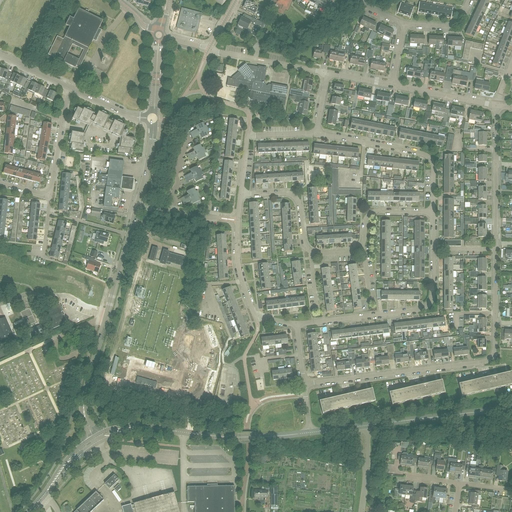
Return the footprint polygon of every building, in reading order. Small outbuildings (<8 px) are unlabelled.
[(247,0),(245,5),(257,10),(258,8),(254,6),(256,4),(247,0)] [(288,10),(292,0),(275,0),(272,8),(283,14),(285,9),(288,10)] [(330,2),(325,0),(323,0),(321,6),(327,9),(325,12),(329,13),(331,8),(328,7),(330,2)] [(483,0),(481,0),(479,5),(487,9),(490,3),(483,0)] [(424,13),(426,3),(419,2),(418,12),(424,13)] [(404,14),(407,5),(401,3),(397,12),(404,14)] [(431,14),(433,4),(426,3),(424,13),(431,14)] [(438,15),(439,5),(433,4),(431,14),(438,15)] [(257,10),(245,5),(244,8),(247,10),(247,11),(255,15),(257,10)] [(414,7),(407,5),(404,14),(410,16),(414,7)] [(444,16),(446,7),(439,5),(438,15),(444,16)] [(484,14),(487,9),(479,5),(476,11),(484,14)] [(453,8),(446,7),(444,16),(451,18),(453,8)] [(58,36),(48,54),(59,60),(61,58),(65,60),(64,62),(76,68),(77,65),(80,67),(83,62),(79,60),(67,54),(72,44),(84,50),(82,53),(86,55),(93,40),(96,42),(101,32),(102,31),(99,29),(103,21),(88,13),(89,11),(86,10),(85,12),(79,9),(74,19),(70,17),(66,25),(70,27),(64,39),(58,36)] [(486,18),(484,16),(484,14),(476,11),(473,16),(484,21),(486,18)] [(195,30),(198,15),(184,12),(180,27),(195,30)] [(266,24),(264,23),(260,21),(244,14),(242,18),(238,25),(237,28),(237,29),(238,30),(241,31),(242,31),(243,30),(244,28),(247,29),(247,30),(248,30),(245,32),(247,38),(252,36),(253,35),(255,37),(259,38),(263,29),(264,29),(265,25),(266,24)] [(484,21),(473,16),(471,22),(479,26),(480,24),(483,25),(484,21)] [(365,31),(370,20),(364,17),(360,24),(364,26),(361,32),(364,33),(365,31)] [(376,23),(370,20),(365,31),(368,32),(369,29),(373,31),(376,23)] [(476,32),(479,26),(471,22),(468,28),(476,32)] [(384,36),(387,28),(381,25),(378,33),(381,34),(380,35),(381,37),(383,37),(384,36)] [(394,31),(387,28),(384,36),(390,39),(394,31)] [(473,37),(476,32),(468,28),(465,34),(473,37)] [(510,43),(511,37),(504,34),(501,40),(510,43)] [(507,49),(510,43),(501,40),(499,46),(507,49)] [(345,55),(346,54),(348,54),(351,41),(350,46),(346,46),(346,51),(342,50),(342,48),(339,48),(336,61),(343,62),(345,55)] [(471,48),(473,43),(466,41),(465,42),(464,42),(464,43),(464,44),(465,44),(464,50),(470,51),(470,48),(471,48)] [(321,59),(323,46),(320,45),(319,50),(315,50),(314,57),(321,59)] [(505,55),(507,49),(499,46),(497,52),(505,55)] [(336,61),(339,48),(336,47),(335,52),(331,52),(330,60),(336,61)] [(350,64),(357,65),(359,52),(357,51),(356,56),(352,56),(350,64)] [(362,58),(363,52),(359,52),(357,65),(364,66),(366,58),(362,58)] [(503,61),(505,55),(497,52),(494,58),(503,61)] [(377,70),(380,57),(379,57),(380,55),(377,55),(377,56),(376,61),(372,61),(370,69),(371,69),(371,70),(374,70),(374,69),(377,70)] [(383,58),(380,57),(377,70),(384,71),(386,63),(382,63),(383,58)] [(500,67),(503,61),(494,58),(492,64),(500,67)] [(413,77),(416,64),(413,63),(412,68),(408,67),(408,68),(406,68),(405,68),(404,71),(405,72),(407,73),(406,75),(413,77)] [(228,78),(227,85),(251,90),(250,92),(246,95),(250,100),(285,106),(286,99),(285,99),(286,95),(286,96),(288,87),(272,84),(271,85),(269,84),(267,86),(265,83),(264,83),(267,68),(259,66),(258,67),(249,65),(248,66),(246,64),(238,70),(240,71),(232,77),(232,79),(228,78)] [(419,64),(416,64),(413,77),(420,78),(422,70),(418,69),(419,64)] [(452,84),(459,85),(461,72),(453,70),(454,68),(453,68),(453,66),(451,66),(451,67),(450,67),(449,75),(454,76),(452,84)] [(429,79),(436,80),(439,68),(435,67),(434,72),(431,71),(429,79)] [(443,82),(445,74),(441,73),(442,68),(439,68),(436,80),(443,82)] [(7,83),(11,73),(8,72),(8,71),(2,69),(0,74),(0,77),(3,78),(2,81),(7,83)] [(466,86),(467,78),(460,77),(461,72),(459,85),(466,86)] [(17,84),(21,77),(14,73),(14,74),(11,73),(7,83),(9,84),(11,81),(17,84)] [(23,94),(29,82),(27,80),(21,77),(17,84),(23,87),(18,98),(21,99),(23,94)] [(298,89),(297,94),(291,93),(291,94),(303,97),(304,92),(311,93),(313,80),(305,78),(303,89),(298,89)] [(481,90),(483,79),(476,78),(476,81),(474,89),(481,90)] [(490,84),(483,82),(484,79),(483,79),(481,90),(488,92),(490,84)] [(35,93),(39,85),(33,82),(32,83),(29,82),(23,94),(26,96),(29,90),(35,93)] [(354,102),(356,91),(355,92),(343,89),(344,86),(335,84),(334,91),(342,93),(349,94),(347,100),(354,102)] [(44,97),(47,90),(45,89),(45,88),(39,85),(35,93),(44,97)] [(358,96),(364,98),(366,90),(359,89),(359,92),(356,91),(354,102),(353,104),(356,105),(358,96)] [(50,92),(47,90),(44,97),(53,101),(57,94),(51,91),(50,92)] [(303,101),(303,97),(291,94),(290,98),(296,99),(295,102),(300,103),(298,113),(306,115),(309,102),(303,101)] [(331,104),(340,105),(341,99),(332,97),(331,104)] [(409,98),(403,97),(401,105),(401,107),(403,107),(404,105),(407,106),(409,98)] [(372,108),(373,102),(370,101),(369,107),(368,110),(366,109),(366,108),(363,108),(362,110),(365,111),(371,112),(372,108)] [(421,101),(420,108),(419,112),(422,112),(422,109),(426,110),(428,102),(421,101)] [(446,106),(440,104),(437,117),(443,118),(443,121),(444,122),(443,126),(445,126),(446,122),(447,116),(444,115),(446,106)] [(102,112),(101,113),(99,112),(98,114),(93,112),(93,111),(87,108),(86,109),(84,108),(84,109),(81,107),(80,108),(78,107),(72,119),(78,121),(79,120),(90,125),(91,121),(94,122),(93,123),(104,128),(104,129),(120,137),(121,136),(122,137),(121,148),(119,148),(118,154),(130,156),(131,154),(131,153),(132,153),(133,150),(134,148),(135,148),(136,142),(135,141),(135,138),(127,137),(128,135),(127,134),(128,132),(128,131),(126,130),(124,130),(126,126),(123,124),(124,124),(123,123),(118,121),(117,121),(117,122),(112,119),(111,119),(111,120),(109,119),(110,117),(108,116),(108,115),(108,114),(102,112)] [(456,119),(458,108),(452,107),(450,116),(447,116),(446,122),(449,123),(450,118),(456,119)] [(408,119),(410,109),(407,108),(405,117),(402,117),(402,118),(405,118),(405,119),(408,119)] [(464,109),(458,108),(456,119),(459,120),(460,116),(463,117),(464,109)] [(330,110),(329,117),(337,118),(338,111),(330,110)] [(475,121),(477,112),(471,110),(469,120),(475,121)] [(483,113),(477,112),(475,121),(482,122),(483,113)] [(335,125),(337,119),(337,118),(329,117),(327,124),(335,125)] [(191,136),(208,128),(207,125),(205,126),(203,121),(197,123),(198,125),(196,126),(197,129),(190,133),(191,136)] [(209,131),(208,128),(191,136),(193,139),(200,135),(202,139),(209,135),(208,132),(209,131)] [(82,145),(83,140),(84,134),(72,131),(71,134),(70,134),(69,140),(69,141),(70,141),(70,143),(70,147),(71,147),(70,150),(83,152),(84,146),(82,145)] [(188,158),(205,150),(204,147),(202,148),(200,144),(193,148),(194,151),(187,154),(188,158)] [(359,150),(353,149),(352,149),(351,158),(358,159),(358,158),(361,159),(361,155),(358,154),(359,150)] [(206,153),(205,150),(188,158),(190,160),(197,157),(199,160),(206,157),(205,153),(206,153)] [(120,189),(122,177),(124,161),(110,160),(107,184),(102,184),(103,175),(99,174),(97,188),(106,190),(106,187),(120,189)] [(10,175),(12,167),(6,165),(4,173),(10,175)] [(185,179),(202,172),(201,169),(199,170),(198,166),(190,170),(192,173),(184,176),(185,179)] [(16,177),(18,168),(12,167),(10,175),(16,177)] [(22,178),(24,170),(18,168),(16,177),(22,178)] [(28,180),(30,172),(24,170),(22,178),(28,180)] [(34,182),(36,173),(30,172),(28,180),(34,182)] [(203,175),(202,172),(185,179),(187,182),(194,179),(196,182),(203,179),(202,175),(203,175)] [(42,175),(36,173),(34,182),(40,183),(42,175)] [(128,178),(122,177),(120,189),(122,189),(127,190),(132,190),(133,179),(128,178)] [(121,199),(122,189),(120,189),(106,187),(106,190),(103,206),(117,208),(121,199)] [(182,201),(199,194),(198,191),(196,191),(195,188),(187,191),(189,195),(181,198),(182,201)] [(423,195),(419,195),(419,193),(412,193),(412,202),(419,202),(419,200),(423,200),(423,195)] [(200,196),(199,194),(182,201),(184,204),(191,201),(193,204),(195,203),(197,205),(201,203),(200,200),(199,197),(200,196)] [(453,206),(453,200),(456,201),(461,201),(461,202),(461,206),(464,206),(464,197),(451,197),(451,200),(444,200),(444,206),(453,206)] [(21,199),(20,208),(24,208),(25,202),(29,203),(30,199),(21,199)] [(83,208),(83,207),(79,206),(79,207),(78,212),(70,212),(69,217),(80,220),(83,208)] [(115,216),(108,214),(104,213),(104,214),(102,213),(101,218),(106,219),(105,222),(113,224),(115,216)] [(59,221),(57,227),(66,229),(67,223),(59,221)] [(64,235),(66,229),(57,227),(56,233),(64,235)] [(104,241),(107,242),(109,235),(101,233),(97,232),(94,242),(103,244),(104,241)] [(63,241),(64,235),(56,233),(54,239),(63,241)] [(61,247),(63,241),(54,239),(53,245),(61,247)] [(60,253),(61,247),(53,245),(51,251),(60,253)] [(292,252),(292,246),(284,246),(284,252),(288,252),(288,254),(292,254),(291,252),(292,252)] [(153,247),(149,260),(155,262),(158,248),(153,247)] [(166,265),(166,264),(170,265),(171,262),(182,265),(184,257),(169,253),(169,252),(164,250),(161,263),(166,265)] [(511,259),(511,250),(509,251),(509,250),(506,250),(506,255),(503,255),(503,261),(506,261),(506,260),(511,259)] [(58,259),(60,253),(51,251),(50,257),(58,259)] [(98,273),(101,265),(94,262),(95,259),(87,256),(86,260),(89,261),(87,269),(98,273)] [(486,259),(483,259),(483,256),(470,256),(468,256),(468,258),(470,258),(470,259),(478,259),(478,265),(486,265),(486,259)] [(482,274),(476,274),(470,274),(470,277),(478,278),(478,281),(473,281),(473,284),(486,284),(486,277),(482,277),(482,274)] [(230,287),(227,288),(226,286),(221,288),(222,291),(222,290),(225,296),(233,293),(230,287)] [(388,300),(388,291),(388,288),(385,288),(385,291),(381,291),(381,290),(376,290),(377,294),(381,294),(381,300),(388,300)] [(235,299),(233,293),(225,296),(227,302),(235,299)] [(237,305),(235,299),(227,302),(229,308),(237,305)] [(453,309),(453,302),(444,302),(444,309),(447,309),(447,311),(453,311),(453,309)] [(61,312),(63,311),(59,304),(42,311),(46,319),(47,318),(49,322),(47,322),(51,330),(68,322),(64,315),(63,315),(61,312)] [(240,311),(237,305),(229,308),(232,314),(240,311)] [(242,317),(240,311),(232,314),(234,320),(242,317)] [(0,319),(0,346),(15,340),(5,317),(0,319)] [(244,323),(242,317),(234,320),(236,326),(244,323)] [(247,328),(244,323),(236,326),(238,332),(247,328)] [(401,331),(400,323),(394,323),(394,327),(392,327),(393,334),(395,334),(395,332),(401,331)] [(29,330),(31,337),(43,332),(40,325),(29,330)] [(249,334),(247,328),(238,332),(241,338),(249,334)] [(511,339),(511,330),(508,330),(508,329),(505,329),(505,334),(502,334),(502,340),(505,340),(505,339),(511,339)] [(483,339),(483,336),(483,335),(477,335),(469,335),(469,336),(469,340),(474,340),(478,340),(478,348),(486,348),(486,339),(483,339)] [(430,349),(429,339),(425,340),(422,340),(422,342),(425,342),(425,344),(426,343),(427,350),(430,349)] [(467,347),(460,348),(460,343),(459,343),(461,355),(468,354),(467,347)] [(391,354),(390,345),(387,345),(387,344),(380,345),(380,347),(387,346),(388,354),(391,354)] [(383,365),(381,353),(381,357),(378,358),(378,353),(377,352),(376,352),(374,352),(374,348),(380,347),(380,345),(370,346),(372,359),(375,358),(376,366),(383,365)] [(369,359),(372,359),(370,346),(361,348),(361,350),(367,349),(368,354),(362,355),(363,367),(369,367),(369,359)] [(349,360),(352,359),(351,353),(351,351),(351,349),(348,349),(348,353),(349,356),(347,357),(347,359),(342,359),(343,370),(350,369),(349,360)] [(409,362),(408,354),(404,355),(403,349),(401,349),(402,363),(409,362)] [(363,367),(362,355),(361,355),(362,360),(360,360),(359,359),(356,359),(356,358),(355,359),(354,352),(351,353),(352,359),(353,365),(356,364),(357,368),(363,367)] [(388,356),(384,357),(384,353),(381,353),(383,365),(389,364),(388,356)] [(154,362),(135,356),(133,363),(153,368),(154,362)] [(279,379),(278,370),(272,371),(272,373),(269,373),(270,379),(273,378),(273,380),(279,379)] [(511,373),(511,372),(460,384),(459,384),(462,397),(511,385),(511,373)] [(392,405),(445,393),(442,380),(389,393),(392,405)] [(323,414),(375,402),(372,388),(320,400),(323,414)] [(394,446),(397,446),(397,442),(393,442),(387,447),(386,451),(390,452),(390,449),(394,446)] [(405,466),(407,454),(406,453),(404,453),(403,454),(402,454),(402,456),(401,456),(401,454),(398,454),(397,460),(400,460),(399,465),(405,466)] [(415,462),(415,456),(412,456),(412,458),(407,457),(407,454),(405,466),(411,466),(412,462),(415,462)] [(443,471),(444,462),(440,461),(441,456),(434,455),(433,462),(436,463),(436,470),(443,471)] [(422,468),(424,459),(418,458),(418,456),(415,456),(415,462),(417,463),(417,467),(422,468)] [(429,460),(424,459),(422,468),(428,469),(429,464),(432,464),(433,458),(430,458),(429,460)] [(455,473),(456,464),(450,464),(450,461),(447,461),(447,467),(449,468),(449,472),(455,473)] [(461,465),(456,464),(455,473),(460,474),(461,469),(464,470),(465,463),(462,463),(461,465)] [(473,477),(474,468),(469,468),(469,466),(466,465),(466,472),(468,472),(468,477),(473,477)] [(479,478),(481,466),(479,465),(478,469),(474,468),(473,477),(479,478)] [(506,482),(507,472),(502,471),(503,466),(497,465),(496,476),(499,476),(498,481),(506,482)] [(492,471),(487,470),(486,479),(491,480),(491,475),(494,475),(495,469),(492,469),(492,471)] [(119,480),(114,475),(104,484),(109,489),(119,480)] [(277,485),(269,486),(266,486),(266,489),(269,489),(269,492),(271,495),(271,506),(277,506),(277,495),(277,485)] [(405,495),(407,486),(400,485),(399,491),(394,491),(393,497),(400,498),(401,495),(405,495)] [(234,511),(234,486),(187,487),(187,502),(194,502),(194,511),(234,511)] [(412,494),(413,487),(407,486),(405,495),(405,499),(411,499),(411,500),(415,501),(415,494),(412,494)] [(420,488),(420,492),(416,491),(415,501),(421,502),(422,498),(426,498),(427,489),(420,488)] [(439,498),(440,489),(434,488),(433,496),(429,495),(428,502),(429,502),(428,511),(429,511),(430,509),(431,509),(431,508),(432,508),(432,503),(435,503),(435,498),(439,498)] [(447,489),(440,489),(439,498),(443,499),(442,504),(448,504),(449,497),(446,496),(447,489)] [(113,490),(111,491),(118,501),(120,500),(113,490)] [(254,498),(268,498),(268,490),(254,490),(254,498)] [(469,493),(468,498),(477,500),(478,494),(480,494),(480,491),(474,490),(474,493),(469,493)] [(96,492),(76,510),(77,510),(74,511),(179,511),(174,492),(122,507),(123,511),(91,511),(104,500),(96,492)] [(476,505),(477,500),(468,498),(467,504),(472,505),(472,508),(478,509),(478,506),(476,505)]
